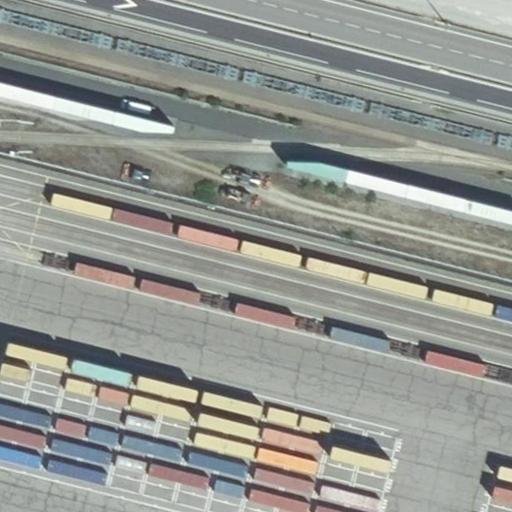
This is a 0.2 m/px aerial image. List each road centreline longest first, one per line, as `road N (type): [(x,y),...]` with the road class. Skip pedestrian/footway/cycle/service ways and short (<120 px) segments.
road 1 (unclassified): [(108,0),(511,101)]
road 2 (unclassified): [(511,63),(259,0)]
